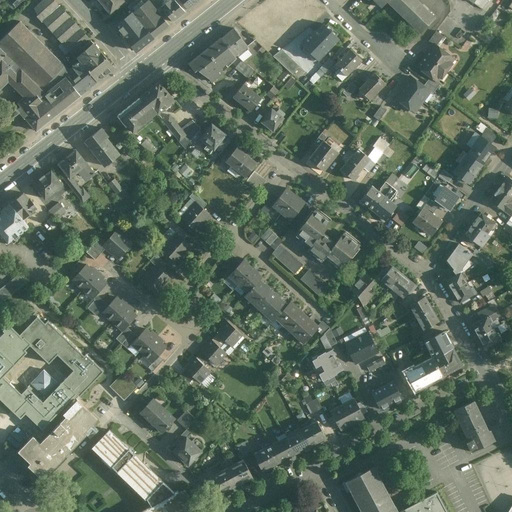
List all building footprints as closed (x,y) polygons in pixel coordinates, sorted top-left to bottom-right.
[(92,43),(59,5),(59,6),(53,0),(42,0),(34,9),(34,13),(42,22),(75,58),(92,43)] [(122,0),(100,0),(105,5),(104,8),(108,12),(110,12),(123,1),(122,0)] [(174,0),(172,2),(170,0),(169,0),(161,7),(173,22),(185,12),(174,0)] [(180,0),(188,10),(199,0),(180,0)] [(435,18),(416,0),(388,0),(387,2),(420,34),(435,18)] [(470,0),(482,9),(489,0),(470,0)] [(147,1),(132,13),(145,29),(146,28),(161,17),(147,1)] [(161,17),(146,28),(153,37),(169,25),(162,16),(161,17)] [(134,23),(129,17),(125,20),(130,26),(134,23)] [(69,70),(20,21),(0,40),(0,104),(8,97),(10,101),(14,98),(23,109),(20,112),(25,119),(26,118),(36,131),(97,82),(80,61),(69,70)] [(327,25),(320,32),(318,30),(315,33),(317,35),(310,42),(324,56),(341,38),(327,25)] [(466,32),(457,25),(451,33),(455,36),(453,39),(458,42),(466,32)] [(145,29),(130,41),(136,48),(139,49),(153,37),(146,28),(145,29)] [(248,46),(234,28),(221,38),(235,56),(248,46)] [(221,38),(189,64),(195,71),(197,69),(208,77),(211,81),(223,72),(222,70),(224,68),(223,66),(235,56),(221,38)] [(114,68),(92,43),(75,58),(77,61),(79,59),(80,61),(97,82),(114,68)] [(434,44),(425,55),(445,70),(454,58),(434,44)] [(300,67),(282,50),(273,56),(293,75),(300,67)] [(363,61),(351,50),(336,66),(348,77),(363,61)] [(445,70),(425,55),(417,67),(430,77),(437,81),(445,70)] [(330,58),(320,68),(325,73),(335,63),(330,58)] [(248,66),(241,60),(235,68),(241,73),(248,66)] [(254,71),(248,66),(241,73),(248,79),(254,71)] [(386,84),(374,73),(358,89),(370,100),(386,84)] [(423,86),(410,76),(402,87),(422,102),(430,92),(430,91),(423,86)] [(437,81),(430,77),(427,81),(436,89),(440,83),(437,81)] [(436,89),(427,81),(423,86),(430,91),(430,92),(433,94),(436,89)] [(174,100),(162,85),(162,82),(156,82),(156,84),(143,95),(157,113),(158,114),(174,100)] [(352,82),(343,92),(347,97),(357,87),(352,82)] [(262,98),(244,83),(233,97),(251,111),(262,98)] [(273,86),(266,94),(272,99),(278,91),(273,86)] [(422,102),(402,87),(394,97),(414,112),(422,102)] [(463,94),(468,99),(476,93),(471,87),(463,94)] [(278,91),(272,99),(276,103),(283,95),(278,91)] [(157,113),(143,95),(129,106),(135,114),(137,112),(145,122),(157,113)] [(135,114),(129,106),(118,115),(126,126),(127,124),(133,132),(145,122),(137,112),(135,114)] [(386,110),(380,106),(373,116),(378,120),(386,110)] [(277,110),(276,112),(271,109),(261,122),(273,132),(283,118),(281,117),(283,115),(277,110)] [(181,129),(170,115),(163,120),(173,133),(175,135),(176,137),(179,140),(185,148),(190,141),(181,129)] [(200,128),(192,120),(181,129),(190,141),(200,128)] [(225,135),(211,124),(199,139),(213,150),(225,135)] [(102,128),(85,141),(105,166),(120,154),(107,138),(109,137),(102,128)] [(322,133),(310,147),(315,151),(323,141),(327,137),(322,133)] [(495,147),(480,136),(467,154),(482,165),(495,147)] [(389,145),(380,138),(373,146),(383,153),(383,154),(389,145)] [(323,141),(315,151),(308,160),(323,172),(338,153),(323,141)] [(236,148),(226,161),(246,177),(257,164),(236,148)] [(76,150),(75,151),(74,150),(59,161),(61,163),(59,163),(65,171),(70,177),(81,168),(88,178),(94,173),(76,150)] [(357,160),(351,156),(341,170),(354,180),(357,175),(357,174),(369,158),(363,153),(357,160)] [(388,157),(383,154),(383,153),(376,163),(381,166),(388,157)] [(467,154),(454,172),(468,183),(482,165),(467,154)] [(452,177),(443,170),(439,175),(448,182),(452,177)] [(62,185),(52,171),(45,176),(45,175),(40,179),(39,177),(33,182),(45,198),(62,185)] [(74,181),(74,182),(70,177),(65,171),(61,175),(83,203),(91,197),(84,188),(81,190),(74,181)] [(254,171),(246,181),(258,191),(266,181),(254,171)] [(398,179),(392,174),(385,182),(391,187),(398,179)] [(511,179),(508,177),(499,189),(511,198),(511,197),(511,179)] [(109,184),(116,191),(121,187),(115,179),(109,184)] [(378,192),(371,186),(361,200),(360,200),(358,202),(363,206),(365,204),(372,210),(389,190),(391,187),(385,182),(380,189),(378,192)] [(458,197),(444,187),(435,199),(436,200),(446,207),(449,210),(458,197)] [(278,198),(272,205),(273,206),(282,213),(296,195),(286,188),(278,198)] [(511,198),(499,189),(490,201),(502,210),(503,210),(509,214),(511,210),(511,206),(508,203),(511,198)] [(389,190),(372,210),(380,216),(378,218),(384,222),(385,220),(396,206),(387,199),(392,192),(389,190)] [(207,204),(193,192),(189,196),(196,202),(203,208),(207,204)] [(29,200),(24,193),(10,204),(23,220),(37,208),(31,199),(29,200)] [(274,194),(265,205),(270,209),(273,206),(272,205),(278,198),(274,194)] [(305,203),(296,195),(282,213),(291,220),(294,216),(302,206),(305,203)] [(422,198),(417,206),(421,209),(427,201),(422,198)] [(434,203),(429,200),(425,205),(434,211),(438,206),(443,211),(446,207),(436,200),(434,203)] [(203,208),(196,202),(181,219),(196,231),(210,215),(203,208)] [(59,203),(49,211),(56,220),(66,211),(59,203)] [(23,220),(10,204),(3,210),(4,211),(0,214),(0,235),(7,244),(29,227),(23,220)] [(302,206),(294,216),(299,220),(307,209),(302,206)] [(442,221),(423,208),(413,221),(432,235),(442,221)] [(409,217),(400,210),(392,219),(401,226),(409,217)] [(315,211),(298,232),(306,239),(304,241),(311,247),(309,249),(323,260),(327,256),(342,268),(360,246),(344,234),(336,244),(322,233),(330,223),(315,211)] [(497,224),(481,213),(473,223),(487,233),(490,229),(492,230),(497,224)] [(57,225),(50,216),(45,219),(52,228),(57,225)] [(188,235),(175,223),(171,228),(176,233),(177,233),(184,240),(188,235)] [(487,233),(473,223),(465,234),(481,245),(485,239),(484,238),(487,233)] [(171,228),(156,244),(162,249),(176,233),(171,228)] [(269,228),(261,237),(265,241),(273,232),(269,228)] [(131,244),(117,230),(103,245),(118,258),(125,250),(128,250),(130,248),(130,245),(131,244)] [(273,232),(265,241),(270,245),(278,236),(273,232)] [(176,233),(162,249),(176,262),(191,246),(184,240),(177,233),(176,233)] [(278,236),(270,245),(275,250),(279,244),(282,241),(278,236)] [(99,238),(92,246),(101,254),(105,249),(100,245),(104,242),(99,238)] [(424,252),(427,245),(418,242),(416,248),(424,252)] [(303,265),(279,244),(275,250),(272,254),(295,275),(303,265)] [(458,244),(445,262),(456,274),(463,270),(462,269),(472,254),(458,244)] [(101,254),(92,246),(86,252),(95,260),(101,254)] [(511,255),(499,246),(497,249),(511,260),(511,255)] [(166,264),(155,254),(150,260),(156,266),(156,265),(161,270),(166,264)] [(232,254),(223,264),(228,268),(236,258),(232,254)] [(493,261),(483,255),(476,264),(486,271),(493,261)] [(236,258),(228,268),(232,272),(241,262),(236,258)] [(232,272),(229,276),(238,284),(252,269),(248,265),(248,264),(243,259),(232,272)] [(93,270),(87,265),(73,280),(82,289),(98,272),(95,268),(93,270)] [(156,266),(141,282),(155,295),(170,278),(161,270),(156,265),(156,266)] [(403,275),(392,266),(379,282),(383,286),(385,283),(390,287),(385,293),(387,295),(388,293),(392,289),(403,275)] [(252,269),(238,284),(247,292),(248,293),(259,281),(262,278),(258,274),(257,272),(253,268),(252,269)] [(456,274),(446,280),(452,291),(468,282),(465,277),(466,276),(463,270),(456,274)] [(331,290),(309,271),(301,280),(323,299),(331,290)] [(98,272),(82,289),(93,299),(97,295),(107,283),(102,278),(103,276),(98,272)] [(20,274),(0,289),(0,290),(7,299),(27,283),(20,274)] [(365,274),(350,290),(357,296),(362,305),(379,287),(365,274)] [(414,284),(403,275),(392,289),(388,293),(391,296),(394,292),(393,292),(394,291),(403,298),(414,284)] [(259,281),(248,293),(247,292),(245,295),(254,304),(268,289),(269,288),(265,284),(263,285),(259,281)] [(468,282),(452,291),(459,302),(476,292),(472,286),(471,287),(468,282)] [(481,291),(487,300),(494,295),(488,286),(481,291)] [(268,289),(254,304),(264,312),(277,297),(277,298),(278,296),(274,293),(272,293),(268,289)] [(102,300),(97,295),(93,299),(94,300),(87,308),(92,312),(102,300)] [(108,305),(102,312),(112,322),(128,304),(125,301),(123,303),(116,297),(108,305)] [(277,298),(277,297),(264,312),(273,321),(276,318),(287,305),(287,304),(284,301),(282,301),(277,298)] [(425,297),(410,305),(417,317),(432,308),(425,297)] [(108,305),(102,300),(92,312),(96,316),(101,311),(102,312),(108,305)] [(290,301),(287,304),(287,305),(276,318),(285,326),(299,310),(290,301)] [(128,304),(112,322),(123,331),(127,327),(137,315),(132,310),(133,308),(128,304)] [(495,305),(478,314),(481,319),(476,322),(472,324),(478,336),(493,328),(490,323),(492,322),(491,320),(500,315),(495,305)] [(432,308),(417,317),(424,329),(439,321),(432,308)] [(309,318),(299,310),(285,326),(294,334),(309,318)] [(318,327),(309,318),(294,334),(304,343),(318,327)] [(245,338),(226,320),(221,325),(223,327),(217,334),(218,335),(226,342),(235,350),(245,338)] [(498,325),(493,328),(478,336),(484,347),(501,338),(498,332),(501,331),(498,325)] [(61,391),(55,385),(57,382),(44,370),(31,383),(32,384),(26,391),(24,393),(8,378),(8,379),(3,374),(8,369),(8,370),(12,365),(15,362),(15,360),(18,356),(21,356),(23,353),(28,349),(28,348),(31,346),(31,343),(24,336),(22,338),(20,336),(21,334),(14,327),(12,327),(9,330),(4,335),(2,338),(2,340),(0,342),(0,402),(13,415),(7,421),(27,441),(18,451),(30,463),(28,465),(43,480),(65,457),(64,457),(68,453),(69,453),(86,435),(84,433),(88,428),(97,419),(77,399),(76,400),(76,399),(79,395),(68,384),(61,391)] [(127,327),(123,331),(116,338),(121,343),(132,332),(127,327)] [(339,327),(333,330),(336,337),(342,333),(339,327)] [(387,327),(381,331),(383,336),(390,332),(387,327)] [(337,343),(330,328),(324,334),(330,346),(337,343)] [(152,334),(145,329),(138,337),(131,344),(142,353),(158,336),(154,332),(152,334)] [(413,339),(421,335),(418,329),(410,333),(413,339)] [(432,331),(422,336),(425,342),(435,337),(432,331)] [(132,332),(121,343),(127,349),(131,344),(138,337),(132,332)] [(435,337),(425,342),(432,355),(435,353),(437,356),(453,348),(444,332),(435,337)] [(368,333),(345,344),(355,363),(377,352),(368,333)] [(226,342),(218,335),(213,341),(221,348),(226,342)] [(158,336),(142,353),(152,363),(159,356),(167,347),(160,341),(162,340),(158,336)] [(213,341),(209,337),(204,342),(207,344),(201,351),(201,352),(210,360),(216,365),(227,353),(221,348),(213,341)] [(437,356),(433,358),(443,376),(462,366),(453,348),(437,356)] [(325,354),(324,353),(318,356),(318,357),(313,360),(314,363),(313,364),(316,371),(336,360),(332,354),(334,353),(332,350),(325,354)] [(210,360),(201,352),(196,358),(205,366),(210,360)] [(196,358),(193,355),(188,360),(190,362),(184,369),(185,369),(194,377),(200,383),(211,371),(205,366),(196,358)] [(152,363),(148,367),(152,371),(163,360),(159,356),(152,363)] [(382,357),(366,365),(369,372),(385,364),(382,357)] [(433,358),(413,369),(412,367),(405,372),(415,391),(443,376),(433,358)] [(336,360),(316,371),(319,377),(321,376),(323,380),(328,377),(329,378),(335,374),(335,373),(343,369),(341,366),(339,367),(336,360)] [(194,377),(185,369),(180,375),(189,383),(194,377)] [(137,386),(124,373),(111,386),(124,399),(137,386)] [(381,381),(369,387),(371,393),(384,386),(381,381)] [(384,386),(371,393),(380,409),(402,397),(393,381),(384,386)] [(175,419),(153,398),(140,412),(162,432),(175,419)] [(354,398),(342,404),(352,424),(358,421),(364,417),(358,406),(354,398)] [(317,399),(306,404),(311,414),(322,408),(317,399)] [(488,431),(474,401),(454,410),(468,441),(467,441),(466,441),(466,442),(467,442),(469,448),(470,448),(471,452),(495,441),(490,430),(488,431)] [(342,404),(330,410),(334,419),(334,418),(340,430),(347,427),(352,424),(342,404)] [(196,419),(186,410),(177,420),(186,429),(187,429),(196,419)] [(316,421),(310,424),(308,419),(304,422),(304,423),(300,425),(302,428),(301,429),(310,446),(325,438),(316,421)] [(174,492),(134,454),(129,448),(105,426),(93,433),(88,428),(84,433),(86,435),(95,444),(91,449),(111,469),(112,467),(116,471),(115,473),(144,501),(147,499),(151,506),(141,511),(193,511),(197,510),(184,489),(179,493),(177,490),(174,492)] [(191,433),(187,429),(186,429),(177,439),(181,442),(186,437),(187,438),(191,433)] [(301,429),(286,437),(295,454),(303,449),(304,451),(310,448),(309,446),(310,446),(301,429)] [(181,442),(173,450),(189,465),(201,452),(187,438),(186,437),(181,442)] [(286,437),(271,445),(280,461),(295,454),(286,437)] [(251,450),(246,441),(241,444),(246,453),(251,450)] [(271,445),(270,443),(264,445),(265,448),(254,454),(263,471),(280,461),(271,445)] [(246,453),(241,444),(236,446),(242,457),(247,455),(246,453)] [(243,459),(233,465),(229,459),(227,460),(230,466),(229,467),(238,484),(252,476),(243,459)] [(227,460),(219,464),(223,470),(209,477),(210,478),(207,480),(212,487),(214,485),(219,494),(238,484),(229,467),(230,466),(227,460)] [(399,511),(374,466),(363,472),(363,471),(356,474),(357,475),(345,482),(361,511),(405,511),(404,509),(399,511)] [(447,511),(437,492),(404,509),(405,511),(447,511)]
